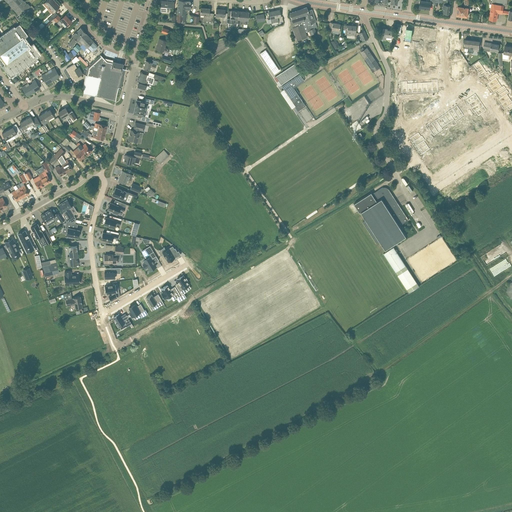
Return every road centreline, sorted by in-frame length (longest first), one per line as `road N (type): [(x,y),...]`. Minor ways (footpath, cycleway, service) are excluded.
road 1 (residential): [(453,96),(401,132),(436,183),(509,133)]
road 2 (unclassified): [(402,188),(376,140),(387,70),(363,11)]
road 3 (track): [(378,372),(511,275)]
road 4 (residential): [(102,316),(90,237),(104,185),(99,169)]
